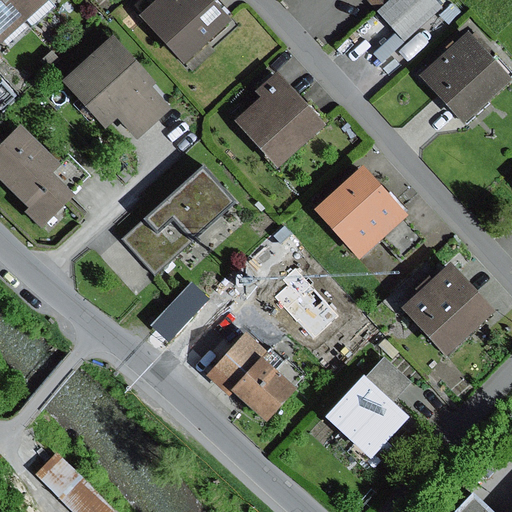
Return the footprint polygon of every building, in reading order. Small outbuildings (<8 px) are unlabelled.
[(2,0),(0,0),(0,44),(24,23),(2,0)] [(2,0),(24,23),(50,0),(2,0)] [(206,0),(155,0),(136,18),(180,68),(229,25),(206,0)] [(389,0),(367,0),(378,11),(389,0)] [(389,0),(378,11),(376,14),(395,33),(404,43),(439,9),(430,0),(389,0)] [(404,43),(395,33),(372,55),(381,64),(404,43)] [(465,36),(418,79),(463,128),(510,84),(465,36)] [(109,39),(58,86),(102,134),(115,122),(133,142),(167,112),(148,92),(153,87),(109,39)] [(51,53),(40,63),(48,71),(59,61),(51,53)] [(258,101),(232,125),(275,173),(324,129),(275,75),(253,95),(258,101)] [(18,129),(0,147),(0,184),(27,211),(22,216),(39,232),(71,200),(69,197),(48,177),(57,168),(18,129)] [(68,158),(57,168),(48,177),(69,197),(88,178),(68,158)] [(127,167),(118,177),(125,184),(135,174),(127,167)] [(405,219),(360,170),(313,213),(358,262),(381,242),(405,219)] [(230,207),(198,172),(124,239),(157,274),(230,207)] [(425,240),(405,219),(381,242),(401,263),(425,240)] [(447,268),(398,311),(443,361),(492,318),(447,268)] [(229,396),(258,364),(273,348),(211,293),(203,302),(187,288),(150,329),(226,399),(229,396)] [(381,357),(360,379),(389,407),(410,385),(381,357)] [(295,395),(258,364),(229,396),(264,427),(295,395)] [(389,407),(360,379),(322,421),(370,463),(407,421),(389,407)] [(112,511),(54,456),(34,477),(70,511),(112,511)] [(479,511),(466,499),(454,511),(479,511)]
